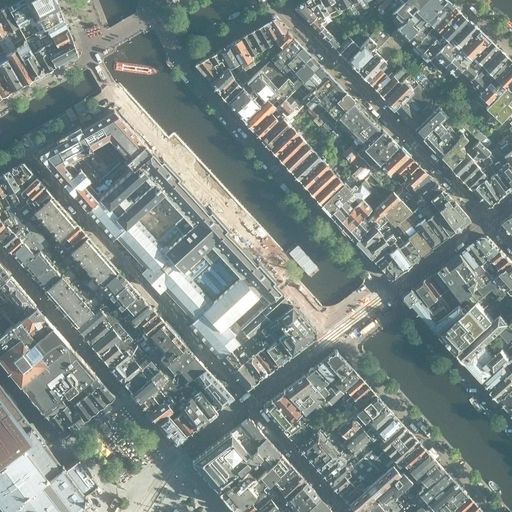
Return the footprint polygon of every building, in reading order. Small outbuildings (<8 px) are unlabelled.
[(63,17),(60,8),(59,6),(57,0),(16,0),(7,5),(16,20),(25,38),(36,32),(63,17)] [(317,14),(306,0),(295,7),(309,22),(314,17),(317,14)] [(329,12),(321,0),(306,0),(317,14),(314,17),(320,23),(324,21),(322,16),(329,12)] [(345,15),(335,0),(321,0),(329,12),(332,18),(342,30),(350,26),(345,15)] [(351,2),(350,0),(335,0),(345,15),(346,14),(342,7),(349,3),(359,20),(361,19),(351,2)] [(380,3),(378,0),(363,0),(367,5),(371,13),(378,6),(380,3)] [(403,0),(404,0),(383,0),(380,3),(378,6),(383,11),(386,8),(386,9),(389,6),(389,5),(393,0),(403,0)] [(402,23),(424,0),(404,0),(392,13),(402,23)] [(408,39),(444,0),(424,0),(402,23),(397,29),(408,39)] [(414,47),(416,45),(429,31),(425,27),(430,22),(434,26),(453,6),(446,0),(444,0),(408,39),(406,40),(408,41),(409,40),(413,44),(412,46),(414,47)] [(25,38),(16,20),(7,5),(0,9),(0,18),(14,44),(25,38)] [(423,52),(460,12),(453,6),(434,26),(429,31),(416,45),(423,52)] [(431,57),(467,19),(460,12),(423,52),(426,55),(427,54),(431,57)] [(52,35),(67,27),(63,17),(36,32),(37,34),(39,37),(44,34),(49,31),(51,35),(52,35)] [(326,28),(320,23),(314,17),(309,22),(313,26),(312,27),(317,33),(319,31),(320,33),(326,28)] [(16,48),(14,44),(0,18),(0,44),(8,59),(23,84),(33,78),(16,48)] [(287,30),(275,18),(268,22),(278,39),(287,30)] [(439,71),(442,68),(478,29),(467,19),(431,57),(428,61),(439,71)] [(278,39),(268,22),(262,26),(272,44),(276,41),(278,39)] [(272,44),(262,26),(254,30),(264,47),(266,51),(269,50),(267,47),(272,44)] [(73,42),(71,38),(67,27),(52,35),(53,38),(50,40),(49,39),(42,43),(49,55),(73,42)] [(389,37),(379,27),(373,32),(384,42),(389,37)] [(276,41),(272,45),(277,53),(293,37),(290,33),(292,32),(290,30),(288,28),(287,30),(278,39),(276,41)] [(334,37),(326,28),(320,33),(322,35),(320,36),(326,42),(327,40),(329,42),(334,37)] [(456,75),(460,70),(470,59),(474,55),(489,40),(478,29),(442,68),(444,70),(447,67),(456,75)] [(264,47),(254,30),(248,34),(258,51),(262,58),(264,56),(260,50),(264,47)] [(49,55),(42,43),(39,37),(37,34),(27,40),(44,72),(55,66),(49,55)] [(258,51),(248,34),(240,38),(254,62),(259,60),(255,53),(258,51)] [(279,68),(302,46),(293,37),(277,53),(271,59),(279,68)] [(341,44),(334,37),(329,42),(330,43),(329,45),(335,51),(336,49),(341,44)] [(347,60),(359,47),(356,44),(360,40),(357,37),(353,41),(349,37),(341,44),(336,49),(347,60)] [(375,52),(377,50),(380,47),(376,43),(375,44),(369,37),(359,47),(347,60),(367,81),(383,65),(386,62),(375,52)] [(255,64),(254,62),(240,38),(229,44),(243,68),(244,70),(245,69),(255,64)] [(44,72),(27,40),(26,39),(24,40),(23,41),(25,43),(16,48),(33,78),(44,72)] [(466,80),(498,48),(489,40),(474,55),(478,59),(474,63),(470,59),(460,70),(466,76),(464,78),(466,80)] [(55,66),(77,53),(73,42),(49,55),(55,66)] [(243,68),(229,44),(218,51),(228,66),(229,68),(236,63),(241,71),(243,68)] [(302,82),(320,64),(302,46),(279,68),(288,77),(286,79),(271,93),(280,103),(285,98),(302,82)] [(391,56),(381,46),(380,47),(377,50),(387,60),(391,56)] [(488,80),(508,58),(500,50),(471,80),(482,91),(490,82),(488,80)] [(228,66),(218,51),(208,57),(219,74),(228,66)] [(219,74),(208,57),(194,65),(195,65),(210,82),(219,74)] [(494,83),(511,64),(511,61),(508,58),(488,80),(490,82),(491,81),(494,83)] [(23,84),(8,59),(1,63),(0,61),(0,69),(11,90),(23,84)] [(280,103),(271,93),(286,79),(269,61),(255,74),(249,79),(227,100),(253,128),(271,112),(275,108),(280,103)] [(310,91),(328,73),(320,64),(302,82),(310,91)] [(511,64),(494,83),(491,81),(490,82),(482,91),(480,93),(490,103),(485,107),(497,118),(494,122),(497,125),(508,113),(511,109),(511,64)] [(372,86),(384,74),(381,71),(385,67),(383,65),(367,81),(372,86)] [(219,91),(234,77),(230,70),(229,68),(228,66),(219,74),(210,82),(219,91)] [(227,100),(249,79),(247,77),(246,75),(247,74),(245,69),(244,70),(243,68),(241,71),(239,73),(234,77),(219,91),(227,100)] [(239,73),(237,71),(235,72),(233,68),(230,70),(234,77),(239,73)] [(385,99),(400,83),(397,79),(404,71),(400,68),(393,75),(377,91),(385,99)] [(11,90),(0,69),(0,94),(1,96),(11,90)] [(430,80),(419,70),(411,78),(417,83),(417,82),(423,87),(430,80)] [(377,91),(393,75),(391,72),(387,76),(384,74),(372,86),(377,91)] [(318,101),(337,82),(328,73),(310,91),(299,102),(302,105),(307,110),(312,105),(313,105),(318,101)] [(393,108),(417,83),(411,78),(408,75),(400,83),(385,99),(393,108)] [(326,110),(346,91),(337,82),(318,101),(326,110)] [(414,129),(439,103),(434,98),(423,87),(422,88),(417,83),(393,108),(414,129)] [(336,119),(355,100),(346,91),(326,110),(335,119),(336,119)] [(445,102),(437,95),(434,98),(439,103),(441,106),(445,102)] [(262,138),(297,103),(294,100),(290,104),(285,98),(280,103),(275,108),(277,110),(278,108),(279,109),(278,111),(280,112),(275,116),(271,112),(253,128),(262,138)] [(382,128),(361,107),(355,100),(336,119),(363,146),(382,128)] [(270,146),(291,125),(294,123),(289,118),(302,105),(299,102),(297,103),(262,138),(270,146)] [(440,124),(450,114),(446,110),(444,112),(441,109),(443,107),(441,106),(439,103),(414,129),(423,138),(432,128),(439,134),(444,129),(444,128),(440,124)] [(459,115),(448,104),(444,108),(446,110),(450,114),(455,119),(459,115)] [(320,112),(313,105),(312,105),(307,110),(315,117),(320,112)] [(189,323),(206,342),(214,352),(214,351),(220,357),(233,347),(239,342),(232,335),(241,327),(233,318),(249,303),(262,291),(271,300),(281,291),(281,290),(277,286),(273,282),(275,280),(257,260),(255,263),(225,230),(228,228),(211,209),(208,211),(204,207),(182,183),(178,179),(180,177),(163,158),(160,160),(156,156),(152,151),(152,152),(114,110),(81,129),(69,136),(59,142),(49,148),(40,153),(39,156),(46,163),(50,168),(57,176),(80,202),(87,209),(87,210),(96,220),(113,239),(117,236),(146,268),(142,271),(160,291),(164,287),(194,319),(189,323)] [(327,120),(322,114),(320,112),(315,117),(313,119),(320,127),(322,125),(327,120)] [(461,113),(459,115),(455,119),(466,129),(471,124),(461,113)] [(335,127),(331,123),(327,120),(322,125),(329,133),(335,127)] [(277,154),(300,131),(299,130),(297,131),(291,125),(270,146),(277,154)] [(335,127),(329,133),(338,142),(343,137),(335,127)] [(357,152),(365,160),(374,171),(399,146),(382,128),(363,146),(357,152)] [(443,138),(439,134),(432,128),(423,138),(433,149),(443,138)] [(440,156),(458,138),(448,129),(446,131),(444,129),(439,134),(443,138),(433,149),(440,156)] [(284,162),(306,141),(300,134),(302,132),(301,131),(300,131),(277,154),(284,162)] [(463,151),(459,146),(466,138),(462,133),(458,138),(440,156),(451,167),(463,154),(461,152),(463,151)] [(351,145),(343,137),(338,142),(345,150),(351,145)] [(465,181),(479,168),(480,168),(478,165),(482,161),(481,159),(487,155),(511,186),(511,185),(511,167),(496,147),(486,137),(480,143),(476,140),(466,150),(466,151),(463,154),(451,167),(465,181)] [(511,145),(507,139),(496,147),(511,167),(511,145)] [(291,170),(313,149),(316,145),(315,143),(311,147),(306,141),(284,162),(291,170)] [(357,152),(351,145),(345,150),(343,153),(350,160),(357,152)] [(409,155),(399,146),(374,171),(370,175),(379,184),(391,173),(409,155)] [(300,179),(323,157),(321,155),(320,156),(313,149),(291,170),(300,179)] [(365,160),(357,152),(350,160),(357,168),(365,160)] [(401,174),(415,161),(409,155),(391,173),(394,176),(398,171),(401,174)] [(511,187),(511,186),(487,155),(481,159),(482,161),(485,166),(489,164),(495,173),(493,175),(505,192),(511,187)] [(307,187),(329,166),(323,160),(325,158),(323,157),(300,179),(307,187)] [(370,175),(374,171),(365,160),(357,168),(343,181),(321,203),(348,231),(372,209),(373,208),(372,207),(382,198),(365,180),(370,175)] [(407,180),(420,167),(415,161),(401,174),(407,180)] [(32,172),(23,162),(16,166),(25,180),(32,172)] [(25,180),(16,166),(9,170),(18,186),(18,187),(21,192),(28,186),(26,182),(22,184),(21,182),(25,180)] [(335,172),(329,166),(307,187),(310,190),(311,192),(314,195),(317,198),(319,200),(321,203),(343,181),(338,175),(339,174),(336,171),(335,172)] [(407,192),(426,173),(420,167),(407,180),(409,183),(404,188),(407,192)] [(479,182),(485,177),(489,174),(485,167),(481,170),(479,168),(465,181),(471,188),(479,182)] [(13,190),(18,187),(18,186),(9,170),(0,175),(0,179),(10,196),(15,205),(16,208),(21,204),(13,190)] [(28,186),(37,178),(32,172),(25,180),(26,182),(28,186)] [(406,206),(407,205),(413,199),(434,181),(426,173),(407,192),(400,198),(406,206)] [(505,192),(493,175),(490,177),(492,180),(499,196),(505,192)] [(499,196),(492,180),(488,182),(485,177),(479,182),(494,200),(499,196)] [(28,204),(46,188),(37,178),(28,186),(21,192),(23,196),(27,193),(30,195),(25,199),(28,203),(28,204)] [(10,196),(0,179),(0,196),(2,195),(5,199),(10,196)] [(430,198),(441,189),(434,181),(413,199),(419,206),(430,198)] [(494,200),(479,182),(471,188),(486,204),(489,204),(494,200)] [(356,240),(400,198),(407,192),(404,188),(401,186),(394,193),(393,192),(374,209),(374,212),(372,209),(348,231),(356,240)] [(52,195),(46,188),(28,204),(31,208),(38,202),(40,205),(52,195)] [(468,216),(441,189),(430,198),(431,200),(434,204),(442,212),(455,229),(468,220),(467,219),(467,216),(468,216)] [(118,270),(88,236),(76,223),(52,195),(40,205),(33,212),(100,287),(119,271),(118,270)] [(431,247),(407,216),(412,212),(407,205),(406,206),(400,198),(356,240),(372,257),(385,247),(395,240),(412,262),(431,247)] [(448,234),(429,209),(432,206),(429,202),(431,200),(430,198),(419,206),(412,212),(407,216),(431,247),(448,234)] [(31,208),(28,204),(28,203),(18,210),(24,220),(26,218),(33,212),(31,208)] [(48,244),(26,218),(24,220),(18,210),(16,208),(15,205),(7,209),(11,216),(13,220),(16,225),(17,225),(20,228),(22,231),(25,234),(28,238),(24,242),(12,253),(23,265),(41,249),(48,244)] [(455,229),(442,212),(441,213),(440,211),(438,213),(432,206),(429,209),(448,234),(455,229)] [(0,229),(10,221),(8,218),(4,210),(0,212),(0,213),(4,221),(2,222),(0,219),(0,229)] [(1,240),(12,231),(10,228),(12,225),(10,222),(10,221),(0,229),(0,239),(1,240)] [(6,246),(22,231),(20,228),(15,233),(13,230),(12,231),(1,240),(6,246)] [(24,242),(20,238),(25,234),(22,231),(6,246),(12,253),(24,242)] [(500,249),(487,236),(484,236),(483,235),(476,241),(489,258),(500,249)] [(412,262),(395,240),(385,247),(390,254),(402,269),(412,262)] [(501,273),(489,258),(476,241),(469,246),(494,278),(501,273)] [(494,278),(469,246),(462,251),(487,284),(494,278)] [(377,263),(390,254),(385,247),(372,257),(377,263)] [(63,274),(41,249),(23,265),(44,289),(63,274)] [(479,303),(486,296),(494,289),(501,297),(503,295),(511,286),(511,261),(500,249),(489,258),(501,273),(494,278),(487,284),(462,251),(441,268),(465,299),(471,294),(479,303)] [(402,269),(390,254),(377,263),(389,276),(390,276),(392,276),(392,277),(402,269)] [(10,276),(0,264),(0,284),(10,276)] [(465,299),(441,268),(426,279),(450,311),(465,299)] [(103,301),(127,280),(119,270),(119,271),(100,287),(93,294),(100,303),(103,301)] [(95,311),(63,274),(44,289),(76,326),(95,311)] [(12,326),(36,307),(36,306),(10,276),(0,284),(0,334),(11,325),(12,326)] [(450,311),(426,279),(415,287),(440,319),(450,311)] [(119,299),(133,287),(127,280),(103,301),(106,305),(117,296),(119,299)] [(511,286),(503,295),(511,304),(511,286)] [(122,309),(123,308),(139,294),(133,287),(119,299),(123,302),(119,305),(122,309)] [(440,319),(415,287),(408,292),(409,293),(409,297),(408,297),(428,319),(432,323),(433,325),(440,319)] [(267,315),(287,297),(281,291),(271,300),(241,327),(248,335),(253,331),(266,321),(270,318),(267,315)] [(121,324),(147,302),(139,294),(123,308),(127,313),(119,320),(117,321),(118,322),(119,322),(121,324)] [(459,352),(503,313),(486,296),(479,303),(471,294),(465,299),(450,311),(440,319),(433,325),(441,333),(441,334),(442,334),(443,335),(458,350),(457,351),(459,352)] [(270,318),(292,302),(287,297),(267,315),(270,318)] [(84,335),(106,316),(114,326),(118,322),(117,321),(119,320),(106,305),(103,301),(100,303),(102,305),(95,311),(76,326),(84,335)] [(135,341),(128,332),(135,326),(134,324),(153,309),(147,302),(121,324),(119,322),(118,322),(114,326),(91,344),(108,363),(135,341)] [(292,302),(270,318),(266,321),(291,353),(291,354),(315,336),(314,335),(316,334),(317,330),(315,328),(292,302)] [(511,305),(503,313),(511,322),(501,332),(510,341),(510,340),(511,342),(511,305)] [(20,383),(68,343),(36,307),(12,326),(11,325),(0,334),(0,356),(1,356),(3,359),(2,360),(3,360),(2,360),(7,367),(8,366),(11,371),(20,383)] [(139,331),(158,315),(153,309),(134,324),(135,326),(139,331)] [(467,361),(486,345),(501,332),(511,322),(503,313),(459,352),(467,361)] [(145,337),(164,321),(158,315),(139,331),(145,337)] [(91,344),(114,326),(106,316),(84,335),(91,344)] [(186,346),(164,321),(145,337),(138,343),(152,359),(157,355),(164,364),(186,346)] [(291,353),(266,321),(253,331),(278,364),(291,353)] [(278,364),(253,331),(248,335),(273,368),(278,364)] [(501,332),(496,336),(507,348),(511,343),(501,332)] [(273,368),(248,335),(242,340),(267,372),(273,368)] [(267,372),(242,340),(239,342),(233,347),(237,352),(258,379),(267,372)] [(152,359),(138,343),(135,341),(108,363),(124,382),(139,370),(144,366),(152,359)] [(101,382),(95,374),(68,343),(20,383),(24,388),(25,388),(27,391),(35,401),(38,404),(37,404),(42,410),(65,392),(68,395),(81,384),(87,380),(94,388),(95,388),(107,401),(114,396),(101,382)] [(484,380),(510,356),(504,349),(495,356),(486,345),(467,361),(484,380)] [(168,377),(195,355),(186,346),(164,364),(159,369),(152,359),(144,366),(147,370),(142,374),(139,370),(124,382),(133,392),(160,369),(167,378),(168,377)] [(241,363),(236,356),(237,355),(235,353),(237,352),(233,347),(220,357),(219,358),(231,371),(241,363)] [(351,366),(349,364),(336,351),(333,350),(324,358),(337,371),(332,376),(336,380),(351,366)] [(258,379),(237,352),(235,353),(237,355),(236,356),(241,363),(231,371),(245,386),(248,387),(258,379)] [(493,389),(511,371),(511,354),(510,356),(484,380),(493,389)] [(195,376),(205,367),(195,355),(168,377),(177,388),(183,386),(190,380),(195,376)] [(337,371),(324,358),(319,362),(332,376),(337,371)] [(336,380),(332,376),(319,362),(314,366),(330,384),(336,380)] [(330,384),(314,366),(304,374),(321,393),(330,384)] [(344,388),(358,375),(351,366),(336,380),(330,384),(321,393),(329,402),(344,388)] [(232,395),(205,367),(195,376),(221,407),(226,403),(232,398),(232,395)] [(160,385),(162,384),(168,379),(167,378),(160,369),(133,392),(141,401),(152,393),(152,392),(161,386),(160,385)] [(511,371),(493,389),(501,399),(511,388),(511,371)] [(329,402),(321,393),(304,374),(284,389),(316,426),(322,420),(321,419),(316,413),(319,410),(329,402)] [(358,375),(344,388),(346,391),(333,402),(336,405),(340,403),(364,381),(358,375)] [(221,407),(195,376),(190,380),(215,411),(221,407)] [(107,401),(95,388),(94,388),(87,380),(81,384),(99,407),(107,401)] [(215,411),(190,380),(183,386),(208,417),(215,411)] [(85,493),(98,483),(79,458),(66,468),(62,463),(61,464),(44,442),(45,442),(31,424),(0,381),(0,511),(89,511),(89,510),(86,506),(91,501),(85,493)] [(354,400),(369,387),(364,381),(340,403),(345,408),(350,404),(348,401),(352,398),(354,400)] [(81,384),(68,395),(67,396),(71,401),(71,400),(74,404),(73,404),(74,406),(84,419),(99,407),(81,384)] [(149,410),(171,394),(170,393),(162,384),(160,385),(161,386),(152,392),(152,393),(141,401),(149,410)] [(208,417),(183,386),(177,388),(174,390),(170,393),(171,394),(179,406),(178,406),(183,412),(195,427),(208,417)] [(342,423),(376,394),(369,387),(354,400),(350,404),(345,408),(335,416),(342,423)] [(511,405),(511,388),(501,399),(509,408),(511,405)] [(275,421),(275,420),(298,445),(317,428),(316,426),(284,389),(264,404),(264,408),(275,421)] [(48,418),(58,411),(66,404),(71,401),(67,396),(68,395),(65,392),(42,410),(40,411),(46,419),(48,417),(48,418)] [(158,421),(169,413),(174,410),(178,406),(179,406),(171,394),(149,410),(158,421)] [(367,434),(393,413),(384,404),(376,394),(342,423),(332,431),(331,431),(326,435),(305,454),(313,462),(339,439),(346,447),(351,454),(358,461),(376,444),(367,434)] [(78,423),(71,413),(72,412),(70,409),(66,404),(58,411),(71,429),(78,423)] [(84,419),(74,406),(70,409),(72,412),(71,413),(78,423),(84,419)] [(195,427),(183,412),(178,415),(174,410),(169,413),(186,434),(195,427)] [(324,416),(319,410),(316,413),(321,419),(324,416)] [(71,429),(58,411),(48,418),(48,417),(46,419),(52,426),(55,429),(56,428),(62,436),(71,429)] [(186,434),(169,413),(158,421),(176,442),(186,434)] [(376,444),(401,422),(393,413),(367,434),(376,444)] [(265,436),(249,417),(246,418),(230,431),(247,451),(265,436)] [(400,474),(427,450),(418,441),(401,422),(376,444),(358,461),(353,466),(352,465),(347,470),(353,475),(355,478),(358,482),(361,485),(364,488),(391,464),(400,473),(400,474)] [(305,454),(326,435),(319,427),(317,428),(298,445),(305,454)] [(255,477),(281,453),(265,436),(247,451),(230,431),(222,436),(221,437),(192,460),(218,490),(237,477),(247,469),(255,477)] [(344,461),(343,460),(341,458),(344,454),(342,451),(346,447),(339,439),(313,462),(320,471),(322,474),(325,477),(344,461)] [(409,499),(444,469),(427,450),(400,474),(400,473),(393,480),(409,499)] [(263,487),(289,462),(281,453),(255,477),(247,469),(237,477),(218,490),(235,510),(249,500),(263,488),(263,487)] [(331,484),(347,470),(352,465),(353,466),(358,461),(351,454),(343,460),(344,461),(325,477),(331,484)] [(253,511),(274,495),(280,491),(279,490),(281,488),(280,487),(297,471),(289,462),(263,487),(263,488),(249,500),(235,510),(236,511),(253,511)] [(420,511),(418,508),(409,499),(393,480),(400,473),(391,464),(364,488),(360,492),(348,503),(356,511),(420,511)] [(418,508),(452,478),(444,469),(409,499),(418,508)] [(337,490),(348,480),(353,475),(347,470),(331,484),(337,490)] [(297,471),(280,487),(281,488),(279,490),(280,491),(274,495),(253,511),(302,511),(320,497),(305,480),(297,471)] [(342,496),(358,482),(355,478),(351,482),(348,480),(337,490),(342,496)] [(432,511),(439,506),(461,487),(452,478),(418,508),(420,511),(432,511)] [(348,503),(360,492),(357,489),(361,485),(358,482),(342,496),(348,503)] [(445,511),(447,511),(467,494),(461,487),(439,506),(445,511)] [(460,511),(473,501),(467,494),(447,511),(460,511)] [(325,511),(329,508),(320,497),(302,511),(325,511)] [(483,511),(473,501),(460,511),(483,511)]
